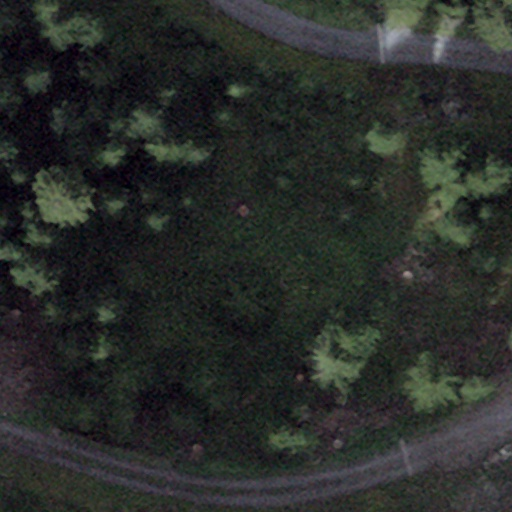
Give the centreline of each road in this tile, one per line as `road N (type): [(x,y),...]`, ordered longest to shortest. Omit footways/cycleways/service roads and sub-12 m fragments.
road 1 (track): [(511,419),(441,447),(271,489),(144,476),(0,431)]
road 2 (track): [(247,0),(316,32),(511,56)]
